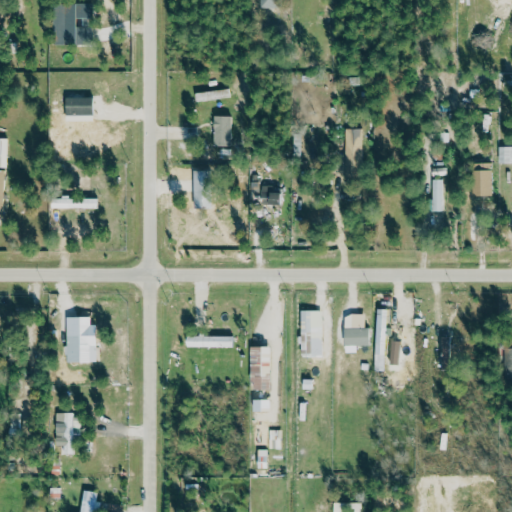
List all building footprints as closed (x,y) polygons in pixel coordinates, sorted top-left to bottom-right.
[(97,0),(97,13),(83,13),(83,23),(96,23),(96,37),(53,36),(53,0),(97,0)] [(232,85),(233,96),(200,101),(198,90),(232,85)] [(233,144),(217,144),(217,112),(233,112),(233,144)] [(0,135),(10,135),(10,164),(0,163),(0,135)] [(511,144),(511,160),(501,160),(501,144),(511,144)] [(348,156),(349,171),(366,170),(365,155),(348,156)] [(492,194),(471,194),(472,160),(493,160),(492,194)] [(0,167),(9,168),(7,210),(0,209),(0,167)] [(446,210),(433,209),(433,176),(446,176),(446,210)] [(286,188),(285,202),(265,201),(266,187),(286,188)] [(102,195),(101,206),(54,205),(55,194),(102,195)] [(387,376),(375,375),(380,304),(394,304),(392,334),(389,334),(387,376)] [(326,306),(326,354),(304,354),(304,306),(326,306)] [(369,311),(369,323),(373,323),(372,343),(361,343),(361,349),(348,349),(349,325),(355,325),(355,311),(369,311)] [(94,360),(84,360),(82,315),(92,315),(94,360)] [(236,332),(236,346),(189,346),(189,333),(236,332)] [(459,334),(458,369),(443,369),(444,334),(459,334)] [(511,372),(506,372),(507,353),(500,353),(501,338),(511,338),(511,372)] [(274,342),(274,379),(271,379),(271,388),(258,388),(258,380),(253,380),(253,343),(274,342)] [(313,379),(305,379),(304,389),(313,389),(313,379)] [(78,454),(67,454),(67,444),(58,444),(58,426),(66,426),(66,422),(59,422),(59,410),(75,410),(75,416),(84,415),(84,423),(77,424),(78,454)] [(271,449),(284,449),(284,430),(271,430),(271,449)] [(259,468),(268,468),(269,449),(260,449),(259,468)] [(98,511),(81,511),(85,485),(101,487),(100,498),(105,499),(104,511),(99,511),(98,511)] [(363,511),(363,502),(336,502),(335,511),(363,511)]
